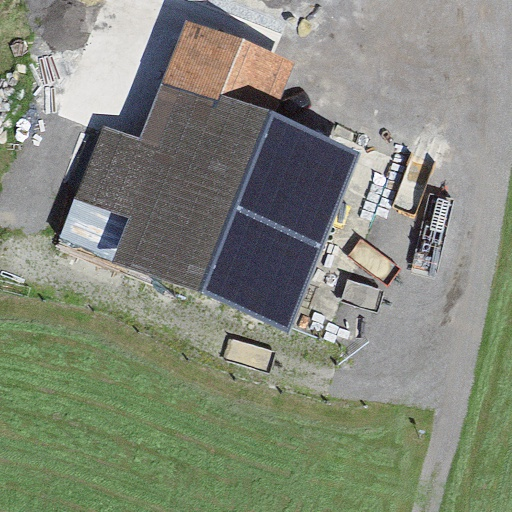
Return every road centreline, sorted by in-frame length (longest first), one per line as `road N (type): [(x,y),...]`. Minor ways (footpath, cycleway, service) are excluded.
road 1 (track): [(9,254),(308,381),(457,392)]
road 2 (track): [(497,0),(508,42),(503,123),(457,392)]
road 3 (track): [(457,392),(429,511)]
